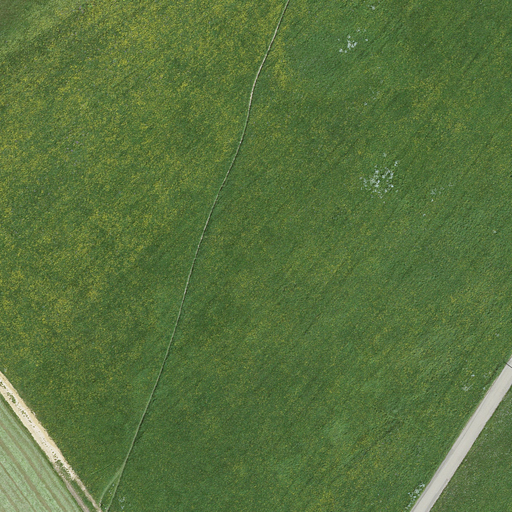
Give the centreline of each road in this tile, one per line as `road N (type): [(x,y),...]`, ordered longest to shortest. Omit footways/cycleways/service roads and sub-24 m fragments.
road 1 (track): [(0,381),(93,511)]
road 2 (unclassified): [(422,511),(511,379)]
